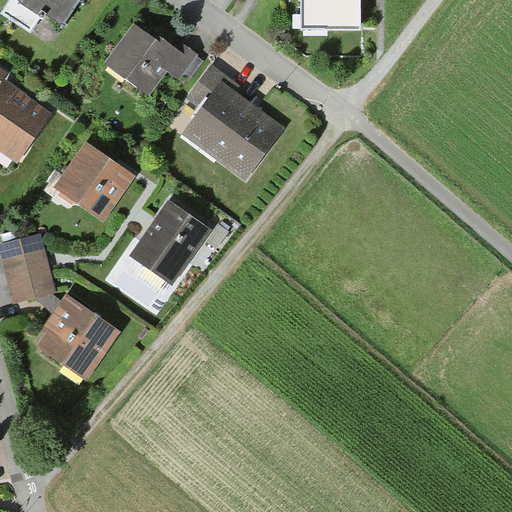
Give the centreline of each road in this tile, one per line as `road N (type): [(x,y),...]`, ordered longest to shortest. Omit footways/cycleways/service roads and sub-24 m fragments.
road 1 (track): [(349,116),(30,497),(34,511)]
road 2 (track): [(349,116),(511,256)]
road 3 (residential): [(195,0),(349,116)]
road 4 (track): [(439,0),(349,116)]
